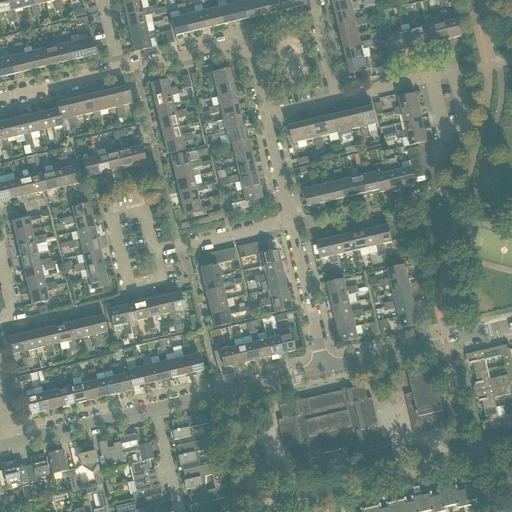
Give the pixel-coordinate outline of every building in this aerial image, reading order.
[(7,0),(0,0),(0,13),(7,12),(9,23),(13,22),(7,0)] [(20,0),(7,0),(13,22),(16,21),(14,10),(22,8),(20,0)] [(32,0),(20,0),(22,8),(30,6),(33,17),(36,16),(32,0)] [(44,0),(32,0),(36,16),(40,15),(38,5),(46,3),(44,0)] [(57,0),(44,0),(46,3),(54,1),(56,12),(60,11),(57,0)] [(148,8),(146,0),(142,0),(140,0),(140,1),(142,9),(148,8)] [(203,11),(195,13),(199,30),(211,27),(204,0),(201,0),(200,0),(201,5),(203,11)] [(207,0),(204,0),(211,27),(222,25),(218,7),(210,9),(207,0)] [(226,5),(218,7),(222,25),(234,22),(228,0),(224,0),(225,0),(226,5)] [(232,0),(228,0),(234,22),(246,19),(242,2),(234,4),(233,4),(232,0)] [(248,0),(242,2),(246,19),(258,16),(253,0),(248,0)] [(253,0),(258,16),(269,14),(265,0),(253,0)] [(265,0),(269,14),(281,11),(278,0),(265,0)] [(278,0),(281,11),(293,8),(290,0),(278,0)] [(290,0),(293,8),(305,5),(303,0),(290,0)] [(347,0),(333,3),(336,15),(353,11),(360,9),(358,1),(362,0),(347,0)] [(124,12),(122,12),(123,17),(154,10),(153,6),(148,8),(142,9),(140,1),(123,5),(124,12)] [(184,4),(181,5),(187,33),(199,30),(195,13),(187,15),(185,9),(184,4)] [(179,16),(171,18),(173,26),(175,36),(187,33),(181,5),(177,6),(178,11),(179,16)] [(154,10),(154,14),(155,16),(166,13),(165,7),(154,10)] [(86,14),(84,8),(72,11),(74,17),(86,14)] [(126,21),(128,28),(145,24),(143,16),(150,15),(154,14),(154,10),(123,17),(124,21),(126,21)] [(446,10),(443,11),(449,39),(461,37),(457,19),(449,21),(446,10)] [(336,15),(339,27),(367,20),(366,17),(355,19),(353,11),(336,15)] [(442,23),(434,25),(438,42),(449,39),(443,11),(439,12),(442,23)] [(145,24),(152,22),(150,15),(143,16),(145,24)] [(418,28),(410,30),(414,48),(426,45),(419,16),(416,17),(418,28)] [(423,16),(419,16),(426,45),(438,42),(434,25),(426,26),(423,16)] [(88,23),(86,17),(74,20),(76,26),(88,23)] [(339,27),(341,38),(359,34),(357,27),(368,24),(367,20),(339,27)] [(400,21),(396,22),(403,50),(414,48),(410,30),(402,32),(400,21)] [(147,32),(154,30),(152,22),(145,24),(147,32)] [(394,27),(385,29),(387,35),(388,43),(391,53),(403,50),(396,22),(392,23),(394,27)] [(130,35),(127,36),(128,40),(151,35),(152,39),(156,38),(155,34),(154,31),(147,33),(147,32),(145,24),(128,28),(130,35)] [(165,31),(168,44),(174,42),(171,30),(165,31)] [(69,31),(65,32),(72,60),(72,61),(83,58),(79,40),(77,35),(70,37),(69,31)] [(64,44),(56,46),(60,63),(72,61),(65,32),(61,33),(64,44)] [(341,38),(344,50),(372,44),(371,40),(361,43),(359,34),(341,38)] [(87,38),(79,40),(83,58),(96,55),(91,38),(90,35),(87,35),(87,38)] [(151,35),(128,40),(129,45),(132,44),(134,52),(151,48),(149,40),(152,39),(151,35)] [(45,37),(42,38),(48,66),(60,63),(56,46),(48,48),(45,37)] [(40,49),(32,51),(36,69),(48,66),(42,38),(38,39),(40,49)] [(22,43),(18,44),(25,72),(36,69),(32,51),(24,53),(22,43)] [(17,55),(9,57),(13,75),(25,72),(18,44),(15,44),(17,55)] [(344,50),(347,62),(364,58),(362,50),(373,47),(372,44),(344,50)] [(390,65),(390,64),(387,52),(381,54),(384,66),(390,65)] [(0,55),(0,72),(1,77),(13,75),(9,57),(1,59),(0,55)] [(361,58),(347,62),(350,74),(356,73),(357,80),(372,77),(370,65),(368,57),(364,58),(361,58)] [(214,82),(211,82),(212,86),(232,81),(231,77),(234,77),(232,69),(229,69),(228,65),(224,62),(210,65),(214,82)] [(191,74),(190,75),(193,87),(199,85),(196,73),(191,74)] [(182,77),(184,89),(185,89),(190,88),(187,75),(182,77)] [(150,84),(153,96),(173,91),(173,88),(170,88),(168,80),(150,84)] [(207,83),(208,91),(209,91),(216,89),(218,97),(235,93),(232,81),(212,86),(211,82),(207,83)] [(127,87),(115,89),(121,118),(125,117),(122,106),(131,104),(127,87)] [(173,91),(153,96),(156,108),(173,104),(172,96),(178,94),(176,87),(173,88),(173,91)] [(115,89),(103,92),(107,110),(115,108),(118,118),(121,118),(115,89)] [(400,106),(397,107),(398,111),(418,106),(416,94),(410,95),(409,91),(403,93),(404,97),(398,98),(400,106)] [(103,92),(92,95),(98,123),(101,122),(99,112),(107,110),(103,92)] [(209,108),(208,108),(209,111),(210,111),(237,105),(235,93),(218,97),(219,105),(209,108)] [(92,95),(80,98),(84,115),(92,113),(94,124),(95,124),(98,123),(92,95)] [(80,98),(68,100),(75,129),(78,128),(76,117),(84,115),(80,98)] [(56,103),(57,106),(61,121),(68,119),(71,130),(75,129),(68,100),(56,103)] [(374,104),(377,116),(383,114),(380,102),(374,104)] [(156,108),(158,120),(186,113),(186,110),(175,112),(173,104),(156,108)] [(210,111),(209,111),(210,115),(211,115),(221,112),(223,120),(240,116),(237,105),(210,111)] [(46,111),(45,111),(52,140),(56,139),(53,128),(54,128),(62,126),(61,121),(57,106),(52,107),(53,109),(46,111)] [(372,106),(360,109),(366,138),(370,137),(369,132),(368,126),(376,124),(372,106)] [(402,114),(404,122),(421,118),(418,106),(398,111),(397,107),(394,108),(395,115),(402,114)] [(360,109),(348,112),(352,129),(360,127),(363,139),(366,138),(360,109)] [(38,110),(34,111),(38,131),(46,129),(49,141),(52,140),(45,111),(39,113),(38,110)] [(23,117),(22,117),(29,145),(31,153),(34,152),(30,133),(38,131),(34,111),(29,112),(30,115),(23,117)] [(348,112),(336,115),(341,136),(353,133),(352,129),(348,112)] [(158,120),(161,131),(179,127),(177,119),(187,117),(186,113),(158,120)] [(336,115),(325,118),(329,135),(337,133),(339,140),(339,144),(343,143),(336,115)] [(15,116),(10,117),(15,137),(16,143),(24,141),(25,146),(26,146),(29,145),(22,117),(15,118),(15,116)] [(214,131),(214,135),(215,135),(243,128),(240,116),(223,120),(217,122),(219,130),(214,131)] [(6,120),(0,121),(0,125),(6,150),(9,150),(7,139),(15,137),(10,117),(6,118),(6,120)] [(325,118),(313,120),(320,148),(323,147),(321,137),(329,135),(325,118)] [(406,130),(383,135),(384,139),(396,136),(424,130),(421,118),(404,122),(406,130)] [(301,123),(305,141),(313,139),(316,149),(320,148),(313,120),(301,123)] [(297,143),(305,141),(301,123),(283,127),(285,136),(291,135),(293,144),(294,143),(294,146),(298,145),(297,143)] [(378,130),(376,124),(368,126),(369,132),(378,130)] [(161,131),(164,143),(192,136),(192,133),(181,135),(179,127),(161,131)] [(215,135),(214,135),(215,138),(216,138),(227,136),(229,144),(231,143),(249,139),(247,131),(244,132),(243,128),(215,135)] [(424,130),(396,136),(397,140),(407,137),(409,146),(427,142),(424,130)] [(337,133),(329,135),(330,142),(339,140),(337,133)] [(137,147),(129,149),(133,166),(145,163),(141,146),(138,135),(134,136),(137,147)] [(192,136),(164,143),(167,155),(185,151),(183,142),(193,140),(192,136)] [(222,154),(223,158),(251,151),(249,139),(231,143),(233,151),(222,154)] [(119,140),(115,141),(121,169),(133,166),(129,149),(121,151),(119,140)] [(114,152),(106,154),(110,172),(121,169),(115,141),(111,142),(114,152)] [(95,146),(92,147),(98,175),(110,172),(106,154),(98,156),(95,146)] [(98,175),(92,147),(88,148),(90,158),(82,160),(86,177),(98,175)] [(419,147),(407,149),(409,155),(420,152),(419,147)] [(196,151),(188,153),(190,162),(198,160),(196,151)] [(235,159),(237,167),(254,163),(251,151),(223,158),(224,161),(235,159)] [(420,152),(409,155),(410,161),(421,158),(420,152)] [(170,157),(173,169),(201,163),(201,159),(198,160),(190,162),(188,153),(170,157)] [(297,159),(298,165),(311,162),(309,156),(297,159)] [(61,169),(53,171),(57,189),(69,186),(62,157),(59,158),(61,169)] [(66,157),(62,157),(69,186),(81,183),(77,165),(68,167),(66,157)] [(410,161),(409,161),(411,167),(423,164),(421,158),(410,161)] [(388,159),(384,160),(385,162),(392,192),(399,191),(398,188),(403,187),(399,167),(397,163),(389,165),(388,159)] [(402,167),(399,167),(403,187),(415,185),(413,178),(412,172),(411,167),(409,161),(401,163),(402,167)] [(43,162),(39,163),(46,191),(57,189),(53,171),(45,173),(43,162)] [(383,174),(376,176),(380,193),(391,190),(392,192),(385,162),(381,163),(384,174),(383,174)] [(38,174),(30,176),(34,194),(46,191),(39,163),(35,164),(38,174)] [(173,169),(176,181),(193,177),(192,169),(198,168),(202,167),(201,163),(173,169)] [(228,177),(229,181),(257,174),(254,163),(237,167),(239,175),(228,177)] [(359,176),(351,178),(356,196),(363,194),(364,197),(368,196),(361,164),(357,165),(359,176)] [(364,164),(361,164),(368,196),(372,195),(372,192),(379,190),(379,193),(380,193),(376,176),(375,176),(375,172),(367,174),(364,164)] [(423,164),(411,167),(412,172),(424,169),(423,164)] [(299,168),(301,174),(313,171),(311,165),(299,168)] [(14,180),(6,182),(10,200),(22,197),(15,168),(12,169),(14,180)] [(19,168),(15,168),(22,197),(34,194),(30,176),(22,178),(19,168)] [(341,169),(337,170),(345,201),(349,200),(348,197),(356,196),(351,178),(343,180),(341,169)] [(412,172),(413,178),(425,175),(424,169),(412,172)] [(336,181),(328,183),(332,201),(339,199),(340,202),(345,201),(337,170),(334,171),(336,181)] [(240,182),(242,190),(260,186),(257,174),(229,181),(230,185),(234,183),(240,182)] [(201,184),(200,175),(193,177),(195,185),(201,184)] [(176,181),(179,193),(207,186),(206,183),(201,184),(195,185),(193,177),(176,181)] [(318,179),(311,181),(312,184),(316,183),(321,207),(326,206),(325,203),(332,201),(328,183),(320,185),(318,179)] [(0,202),(10,200),(6,182),(0,183),(0,202)] [(316,183),(312,184),(313,187),(304,189),(308,207),(316,205),(317,208),(321,207),(316,183)] [(179,193),(182,205),(199,200),(197,192),(208,190),(207,186),(179,193)] [(260,186),(242,190),(244,198),(233,201),(234,204),(231,205),(233,211),(259,205),(257,199),(263,198),(260,186)] [(199,200),(182,205),(184,217),(202,213),(202,212),(212,209),(212,206),(201,208),(199,200)] [(63,218),(64,222),(92,216),(89,203),(71,208),(73,216),(63,218)] [(231,203),(224,205),(226,213),(233,211),(231,205),(231,203)] [(12,222),(15,234),(32,230),(30,222),(41,219),(40,216),(29,218),(12,222)] [(75,223),(77,231),(95,227),(92,216),(64,222),(65,226),(75,223)] [(387,225),(375,228),(382,256),(386,255),(383,244),(392,242),(387,225)] [(68,242),(69,245),(97,239),(95,227),(77,231),(79,239),(68,242)] [(364,230),(363,228),(356,230),(356,232),(352,233),(359,261),(362,260),(360,250),(368,248),(364,230)] [(375,228),(364,230),(368,248),(376,246),(378,257),(382,256),(375,228)] [(15,234),(17,246),(45,239),(44,235),(34,238),(32,230),(15,234)] [(352,233),(340,236),(344,253),(352,252),(355,262),(359,261),(352,233)] [(334,259),(330,260),(331,264),(338,262),(336,255),(344,253),(340,236),(329,239),(334,259)] [(45,239),(17,246),(20,257),(35,254),(37,253),(47,251),(45,243),(46,242),(46,241),(45,239)] [(81,247),(83,255),(100,251),(97,239),(69,245),(70,249),(81,247)] [(329,257),(330,260),(334,259),(329,239),(316,242),(321,259),(329,257)] [(258,255),(260,254),(263,253),(261,242),(255,243),(258,255)] [(257,255),(258,255),(255,243),(249,244),(252,256),(257,255)] [(246,257),(252,256),(249,244),(243,246),(246,257)] [(240,259),(246,257),(243,246),(238,247),(240,259)] [(229,249),(231,261),(237,260),(235,248),(229,249)] [(223,251),(226,262),(231,261),(229,249),(223,251)] [(258,255),(257,255),(259,263),(260,267),(263,266),(280,262),(278,250),(269,252),(263,253),(260,254),(258,255)] [(78,264),(74,265),(75,269),(103,262),(100,251),(83,255),(76,256),(78,264)] [(217,252),(220,264),(226,262),(223,251),(217,252)] [(214,265),(217,264),(220,264),(217,252),(211,253),(214,265)] [(20,257),(23,269),(51,262),(50,259),(39,261),(37,253),(20,257)] [(211,253),(205,255),(208,267),(214,265),(211,253)] [(199,256),(202,268),(208,267),(205,255),(199,256)] [(51,262),(23,269),(26,281),(43,276),(48,275),(47,270),(55,268),(54,265),(61,264),(60,261),(60,260),(51,262)] [(86,270),(88,278),(105,274),(103,262),(75,269),(75,272),(86,270)] [(254,277),(255,280),(283,274),(280,262),(263,266),(265,274),(254,277)] [(200,268),(203,280),(220,276),(223,276),(222,272),(220,273),(217,264),(214,265),(208,267),(202,268),(200,268)] [(378,280),(379,284),(407,277),(404,265),(395,267),(387,269),(389,278),(378,280)] [(324,275),(326,281),(338,278),(337,272),(324,275)] [(105,274),(88,278),(84,279),(83,298),(104,293),(103,287),(108,286),(105,274)] [(283,274),(255,280),(256,284),(267,281),(269,290),(286,285),(283,274)] [(26,281),(28,292),(56,285),(56,282),(45,284),(43,276),(26,281)] [(220,276),(203,280),(206,292),(234,286),(243,284),(241,278),(234,280),(232,282),(225,284),(222,285),(221,279),(220,277),(220,276)] [(391,285),(393,293),(394,292),(410,289),(407,277),(379,284),(380,287),(391,285)] [(327,283),(330,296),(358,289),(357,285),(346,288),(344,279),(327,283)] [(56,285),(28,292),(31,304),(49,300),(47,291),(63,287),(63,284),(56,285)] [(260,300),(261,304),(289,297),(286,285),(269,290),(271,298),(260,300)] [(206,292),(208,304),(226,300),(224,292),(235,289),(234,286),(206,292)] [(330,296),(332,307),(350,303),(348,295),(358,293),(358,289),(330,296)] [(384,304),(385,307),(413,300),(410,289),(394,292),(393,293),(394,301),(384,304)] [(178,312),(184,310),(180,293),(168,296),(174,324),(176,333),(185,331),(183,324),(181,323),(178,312)] [(168,296),(156,299),(160,316),(168,314),(170,325),(174,324),(168,296)] [(289,297),(261,304),(262,308),(272,305),(274,313),(292,309),(289,297)] [(156,299),(144,301),(151,329),(154,329),(152,318),(160,316),(156,299)] [(208,304),(211,316),(239,309),(238,305),(228,308),(226,300),(208,304)] [(396,308),(398,316),(416,312),(413,300),(385,307),(386,311),(396,308)] [(144,301),(133,304),(137,321),(145,320),(147,330),(151,329),(144,301)] [(332,307),(335,319),(363,312),(362,309),(352,311),(350,303),(332,307)] [(133,304),(121,307),(128,335),(131,334),(128,323),(137,321),(133,304)] [(128,335),(121,307),(109,310),(110,314),(114,332),(122,330),(124,336),(128,335)] [(239,309),(211,316),(214,328),(231,323),(229,315),(249,310),(248,307),(244,308),(239,309)] [(335,319),(338,331),(355,327),(353,318),(364,316),(363,312),(335,319)] [(416,312),(398,316),(400,324),(397,325),(398,329),(401,328),(419,324),(416,312)] [(274,320),(274,322),(287,320),(285,314),(273,317),(274,320)] [(102,315),(90,318),(97,346),(101,345),(98,335),(106,333),(102,315)] [(90,318),(78,321),(83,338),(91,336),(93,347),(97,346),(90,318)] [(380,321),(378,322),(379,324),(383,338),(388,337),(390,337),(386,320),(380,321)] [(78,321),(67,324),(74,352),(77,351),(75,340),(83,338),(78,321)] [(370,323),(373,335),(378,334),(375,322),(370,323)] [(67,324),(55,326),(59,344),(67,342),(69,349),(70,353),(72,352),(74,352),(67,324)] [(55,326),(43,329),(50,357),(54,357),(51,346),(59,344),(55,326)] [(355,327),(338,331),(341,343),(358,339),(358,338),(361,338),(360,334),(363,333),(361,326),(355,327)] [(281,332),(278,333),(282,354),(295,351),(292,340),(291,335),(290,333),(290,332),(289,328),(281,330),(281,332)] [(43,329),(32,332),(36,349),(44,348),(46,358),(47,358),(50,357),(43,329)] [(273,330),(265,332),(267,339),(267,341),(271,357),(282,354),(278,333),(281,332),(281,330),(280,329),(276,330),(273,330)] [(256,330),(252,331),(259,359),(271,357),(267,339),(259,341),(256,330)] [(251,343),(243,345),(247,362),(259,359),(252,331),(249,332),(251,343)] [(25,355),(22,356),(22,360),(26,359),(30,358),(28,351),(36,349),(32,332),(20,335),(25,355)] [(21,353),(22,356),(25,355),(20,335),(8,338),(12,355),(21,353)] [(233,336),(229,337),(230,342),(236,365),(247,362),(243,345),(235,347),(233,336)] [(67,342),(59,344),(61,350),(69,349),(67,342)] [(219,350),(213,352),(217,367),(223,366),(223,368),(236,365),(230,342),(218,345),(219,350)] [(187,345),(184,346),(191,377),(196,376),(195,373),(203,371),(199,354),(190,356),(187,345)] [(506,345),(501,347),(503,356),(502,356),(507,374),(507,375),(509,383),(510,385),(510,384),(511,384),(511,351),(511,350),(507,351),(506,345)] [(184,346),(172,348),(175,359),(179,377),(186,375),(187,378),(191,377),(184,346)] [(501,347),(465,355),(466,361),(470,360),(471,364),(473,363),(475,373),(487,370),(485,360),(502,356),(503,356),(501,347)] [(164,350),(160,351),(168,382),(173,381),(172,378),(179,377),(175,359),(167,361),(166,361),(164,350)] [(159,363),(151,365),(156,382),(163,381),(163,383),(168,382),(160,351),(157,352),(159,363)] [(136,369),(128,370),(129,373),(128,373),(132,388),(134,387),(139,386),(140,389),(145,388),(137,357),(137,356),(133,357),(136,369)] [(140,356),(137,356),(137,357),(145,388),(149,387),(148,384),(156,382),(151,365),(143,367),(140,356)] [(118,364),(114,365),(121,393),(133,390),(132,388),(128,373),(120,375),(118,364)] [(27,365),(15,368),(15,369),(17,374),(29,371),(28,368),(27,365)] [(113,377),(105,378),(109,396),(121,393),(114,365),(111,366),(110,366),(113,377)] [(94,370),(91,371),(97,399),(109,396),(105,378),(97,380),(94,370)] [(435,428),(436,431),(447,429),(433,370),(408,375),(413,393),(405,395),(415,436),(424,434),(423,431),(435,428)] [(476,387),(473,388),(474,393),(510,385),(509,383),(507,375),(489,380),(489,379),(487,370),(475,373),(477,383),(475,383),(476,387)] [(89,382),(81,384),(86,402),(97,399),(91,371),(87,371),(89,382)] [(30,374),(17,377),(18,378),(19,383),(21,383),(22,385),(28,383),(27,381),(31,380),(30,374)] [(71,375),(67,376),(72,395),(74,404),(86,402),(81,384),(80,378),(72,380),(72,379),(71,375)] [(66,388),(58,390),(62,407),(74,404),(67,376),(63,377),(66,388)] [(47,381),(44,382),(50,410),(62,407),(58,390),(50,391),(47,381)] [(43,393),(35,395),(39,413),(50,410),(44,382),(40,382),(41,388),(43,393)] [(510,385),(474,393),(476,398),(479,398),(480,402),(482,401),(484,411),(496,408),(494,398),(511,393),(511,392),(510,384),(510,385)] [(322,454),(348,448),(353,472),(395,462),(392,446),(391,442),(390,437),(376,441),(373,428),(378,426),(372,399),(367,400),(364,386),(346,390),(347,392),(343,393),(342,391),(301,401),(301,403),(298,404),(297,402),(280,406),(283,420),(279,421),(285,449),(290,448),(293,461),(303,458),(304,462),(302,463),(304,470),(325,465),(322,454)] [(23,398),(22,398),(27,416),(39,413),(35,395),(33,390),(25,392),(26,394),(22,395),(23,398)] [(485,425),(482,425),(483,431),(489,430),(494,428),(500,427),(505,426),(511,424),(511,413),(498,417),(496,408),(484,411),(486,420),(484,421),(485,425)] [(178,440),(179,445),(186,444),(194,442),(192,435),(190,436),(188,428),(207,424),(204,413),(171,421),(173,431),(172,431),(174,440),(178,440)] [(503,438),(508,437),(505,426),(500,427),(503,438)] [(497,440),(503,438),(500,427),(494,428),(497,440)] [(492,441),(497,440),(494,428),(489,430),(492,441)] [(486,442),(492,441),(489,430),(483,431),(486,442)] [(123,454),(134,451),(137,446),(135,435),(119,439),(120,442),(112,444),(114,450),(108,451),(106,441),(98,443),(101,455),(103,454),(106,466),(125,461),(123,454)] [(191,463),(192,468),(192,469),(200,467),(198,460),(196,461),(194,453),(213,448),(210,438),(194,442),(186,444),(179,445),(177,446),(179,456),(178,456),(180,465),(191,463)] [(130,467),(133,481),(145,478),(143,469),(150,467),(148,460),(152,459),(149,444),(137,446),(134,451),(137,462),(132,463),(130,467)] [(78,455),(81,467),(91,473),(97,463),(94,452),(84,445),(78,455)] [(68,477),(71,492),(79,490),(74,469),(67,471),(62,450),(48,454),(53,475),(60,473),(62,479),(68,477)] [(29,466),(24,467),(28,484),(38,481),(40,478),(44,477),(46,474),(49,474),(44,455),(32,457),(30,461),(31,463),(29,466)] [(13,462),(1,465),(3,475),(5,484),(8,483),(11,485),(15,484),(18,486),(28,484),(24,467),(23,464),(16,466),(16,464),(15,462),(13,462)] [(190,489),(192,495),(206,492),(206,491),(204,485),(202,485),(200,478),(219,473),(216,463),(200,467),(192,469),(192,468),(183,471),(185,480),(183,481),(186,490),(190,489)] [(136,493),(132,494),(134,502),(135,505),(146,502),(147,504),(162,500),(158,485),(147,488),(146,484),(145,478),(133,481),(133,482),(136,493)] [(466,491),(461,492),(465,507),(471,505),(470,501),(477,500),(473,484),(465,487),(466,491)] [(97,486),(87,488),(88,493),(89,494),(95,493),(96,497),(99,509),(92,511),(108,511),(107,506),(103,489),(102,485),(97,486)] [(192,495),(189,495),(191,505),(189,506),(190,511),(210,511),(210,510),(208,510),(206,502),(224,498),(222,487),(206,491),(206,492),(192,495)] [(455,489),(448,491),(451,506),(458,504),(459,508),(465,507),(461,492),(456,493),(455,489)] [(440,497),(436,498),(439,511),(443,511),(446,511),(445,507),(451,506),(448,491),(439,493),(440,497)] [(430,495),(422,497),(425,511),(426,511),(432,511),(439,511),(436,498),(431,499),(430,495)] [(415,503),(410,504),(412,511),(425,511),(422,497),(414,499),(415,503)] [(405,501),(397,503),(398,511),(412,511),(410,504),(406,505),(405,501)] [(135,505),(134,502),(115,507),(116,511),(144,511),(144,509),(148,508),(147,504),(146,502),(135,505)] [(389,509),(385,510),(385,511),(398,511),(397,503),(388,505),(389,509)]
